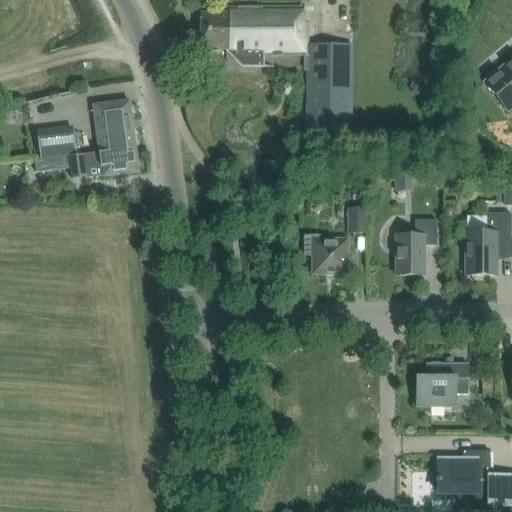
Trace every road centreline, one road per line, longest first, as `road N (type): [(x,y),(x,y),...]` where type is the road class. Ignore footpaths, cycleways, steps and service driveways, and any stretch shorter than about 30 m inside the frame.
road 1 (tertiary): [(191,328),(160,109),(142,39),(122,0)]
road 2 (residential): [(383,311),(191,328)]
road 3 (residential): [(383,311),(385,496)]
road 4 (tertiary): [(212,511),(191,328)]
road 5 (residential): [(511,312),(383,311)]
